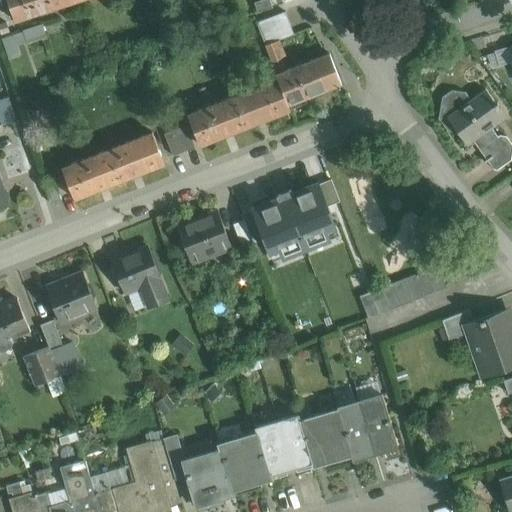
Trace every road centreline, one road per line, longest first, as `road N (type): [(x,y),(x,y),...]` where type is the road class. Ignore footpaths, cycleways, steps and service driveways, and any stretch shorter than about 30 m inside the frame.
road 1 (residential): [(0,261),(393,106)]
road 2 (residential): [(393,106),(511,250)]
road 3 (residential): [(358,63),(511,12)]
